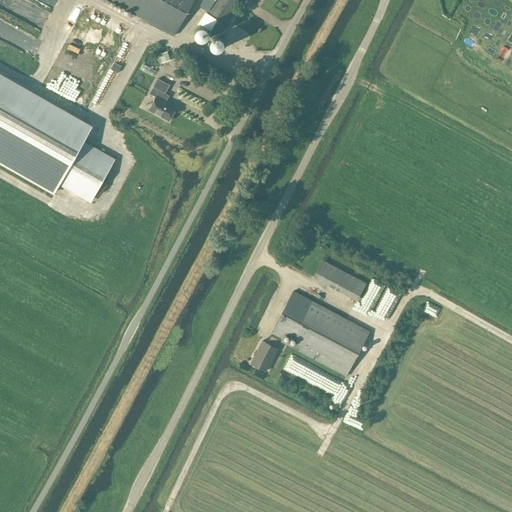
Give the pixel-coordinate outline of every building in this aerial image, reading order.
[(109,0),(174,36),(193,0),(109,0)] [(225,26),(241,0),(214,0),(199,23),(220,37),(226,27),(225,26)] [(167,51),(159,54),(162,62),(170,60),(167,51)] [(224,75),(221,82),(225,84),(229,78),(224,75)] [(91,129),(0,77),(0,161),(54,192),(59,185),(89,201),(91,198),(98,196),(100,194),(103,191),(105,189),(107,184),(107,179),(106,170),(113,159),(83,142),(91,129)] [(169,121),(176,107),(161,100),(169,85),(157,79),(149,94),(156,97),(149,110),(169,121)] [(124,114),(123,115),(132,120),(133,119),(134,115),(126,111),(124,114)] [(357,300),(366,284),(323,261),(314,277),(357,300)] [(262,341),(251,363),(266,371),(277,349),(274,347),(278,340),(346,376),(369,332),(293,291),(270,336),(266,343),(262,341)] [(339,388),(343,379),(290,356),(285,367),(313,379),(314,378),(339,388)]
